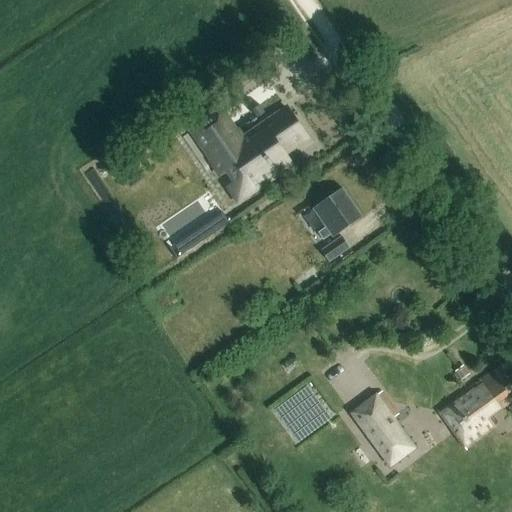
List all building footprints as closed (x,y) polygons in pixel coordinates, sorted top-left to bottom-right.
[(260,107),(252,112),(258,121),(263,117),(265,115),(260,107)] [(229,124),(200,144),(239,202),(290,167),(280,153),(304,137),(287,111),(268,123),(241,142),(229,124)] [(341,191),(313,211),(332,238),(360,219),(341,191)] [(222,213),(169,249),(177,260),(230,224),(222,213)] [(323,254),(312,262),(318,271),(329,263),(331,265),(352,250),(343,237),(321,252),(323,254)] [(472,377),(465,367),(457,373),(464,382),(472,377)] [(511,385),(500,369),(437,413),(464,451),(495,430),(490,420),(511,405),(511,385)] [(377,393),(350,414),(390,469),(418,448),(377,393)]
